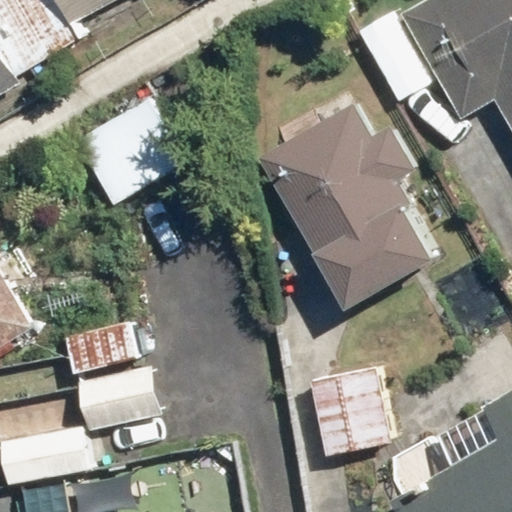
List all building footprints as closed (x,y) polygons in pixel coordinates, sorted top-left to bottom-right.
[(65,0),(85,35),(148,0),(65,0)] [(491,93),(511,130),(511,0),(425,0),(404,12),(461,110),(491,93)] [(0,110),(39,88),(0,20),(0,110)] [(148,94),(77,133),(113,200),(185,161),(148,94)] [(350,96),(258,151),(351,306),(443,251),(398,177),(416,166),(387,117),(369,128),(350,96)] [(472,255),(427,281),(463,343),(508,318),(472,255)] [(0,262),(0,366),(46,339),(0,262)] [(128,316),(60,329),(68,367),(136,354),(128,316)] [(374,360),(305,372),(320,458),(388,446),(374,360)] [(141,363),(70,377),(79,424),(151,409),(141,363)] [(497,433),(395,495),(405,511),(511,511),(511,380),(478,401),(497,433)] [(124,487),(121,489),(118,494),(115,499),(113,505),(113,511),(112,511),(180,511),(180,507),(179,502),(177,496),(174,491),(169,487),(165,483),(159,480),(154,479),(148,478),(142,478),(136,480),(131,482),(126,485),(124,487)]
